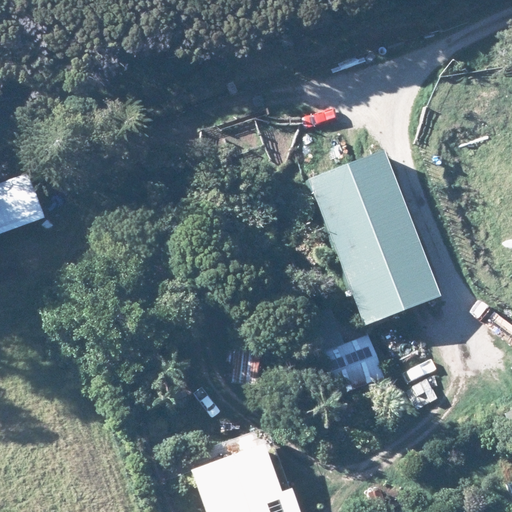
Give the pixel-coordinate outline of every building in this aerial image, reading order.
[(307,184),(362,328),(438,299),(382,155),(307,184)] [(0,181),(0,234),(49,217),(32,170),(0,181)] [(309,317),(336,395),(381,379),(367,338),(343,346),(330,309),(309,317)] [(236,333),(231,385),(256,387),(261,335),(236,333)] [(295,511),(289,493),(279,497),(260,448),(188,475),(201,511),(295,511)] [(369,495),(376,511),(379,511),(388,509),(380,491),(369,495)]
